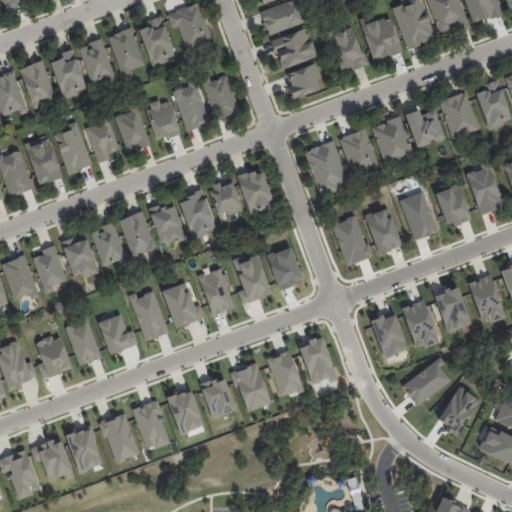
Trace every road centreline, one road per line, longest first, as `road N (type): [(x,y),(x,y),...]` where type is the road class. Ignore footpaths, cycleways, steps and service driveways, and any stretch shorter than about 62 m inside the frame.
road 1 (residential): [(511,496),(420,451),(373,404),(223,0)]
road 2 (residential): [(511,234),(0,424)]
road 3 (residential): [(511,41),(0,231)]
road 4 (residential): [(0,42),(115,0)]
